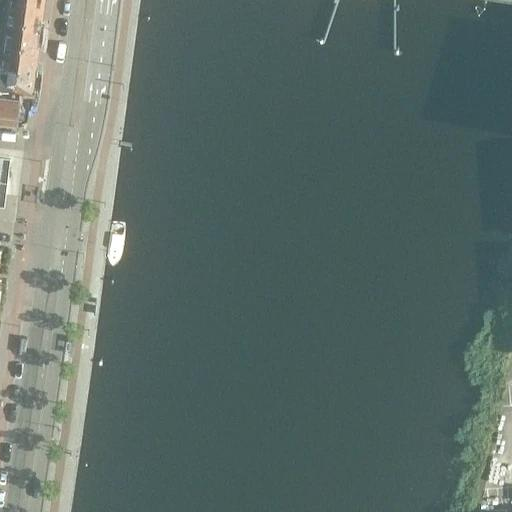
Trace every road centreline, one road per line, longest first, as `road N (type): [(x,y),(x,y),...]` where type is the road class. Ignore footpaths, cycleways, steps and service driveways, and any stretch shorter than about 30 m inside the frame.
road 1 (secondary): [(47,232),(8,511)]
road 2 (secondary): [(33,511),(72,235)]
road 3 (secondary): [(72,235),(101,0)]
road 4 (secondary): [(77,0),(47,232)]
